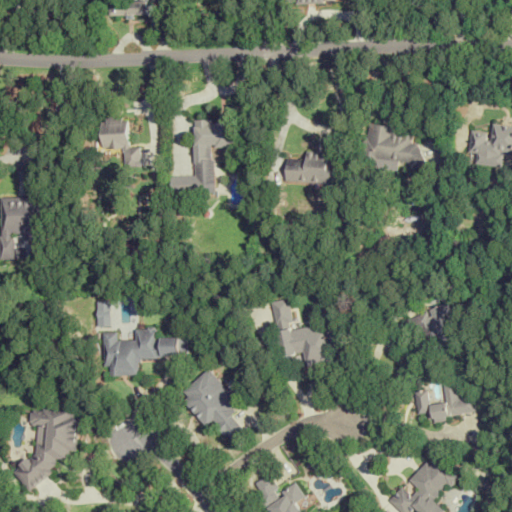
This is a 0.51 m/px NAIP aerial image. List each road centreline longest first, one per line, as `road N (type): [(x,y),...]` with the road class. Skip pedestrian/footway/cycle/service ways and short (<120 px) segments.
road 1 (residential): [(511,52),(374,48),(0,61)]
road 2 (residential): [(200,497),(302,423),(339,427)]
